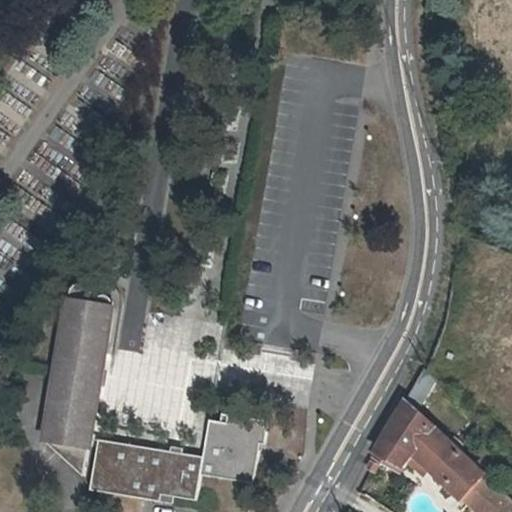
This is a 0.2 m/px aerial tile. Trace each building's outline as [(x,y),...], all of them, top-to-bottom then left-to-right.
[(73,291),(48,441),(50,443),(90,468),(115,305),(115,301),(111,296),(107,295),(102,295),(97,299),(98,306),(93,306),(95,296),(94,290),(93,289),(91,286),(85,284),(80,285),(75,288),(73,291)] [(485,476),(407,402),(378,452),(381,454),(405,469),(410,464),(418,471),(425,464),(433,472),(463,500),(485,476)] [(157,503),(160,503),(162,495),(198,502),(203,476),(255,484),(263,444),(266,445),(272,423),(230,415),(229,425),(212,422),(206,458),(167,451),(157,503)] [(101,440),(93,493),(157,503),(167,451),(101,440)] [(381,454),(377,460),(401,474),(405,469),(381,454)] [(418,471),(426,480),(433,472),(425,464),(418,471)] [(470,507),(475,511),(511,511),(511,503),(492,484),(470,507)]
